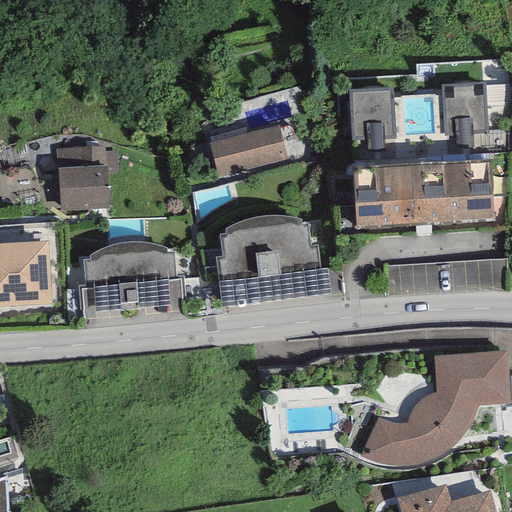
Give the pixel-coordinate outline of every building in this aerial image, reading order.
[(349,91),(355,169),(488,161),(483,84),(441,85),(440,95),(390,97),(391,90),(349,91)] [(279,126),(209,144),(218,177),(287,159),(279,126)] [(104,146),(55,149),(56,168),(58,168),(60,212),(109,209),(107,166),(105,166),(104,146)] [(355,169),(350,170),(354,229),(492,220),(488,161),(355,169)] [(331,295),(327,269),(320,269),(317,246),(311,246),(308,224),(302,225),(302,219),(299,218),(294,217),(289,216),(280,216),(275,215),(267,215),(261,216),(256,217),(248,218),(243,220),(237,222),(231,225),(225,229),(225,234),(220,235),(222,257),(215,258),(220,308),(331,295)] [(0,307),(52,304),(48,240),(0,243),(0,307)] [(186,310),(183,277),(176,277),(174,253),(168,253),(167,249),(164,247),(157,246),(150,243),(143,242),(134,242),(127,242),(119,243),(112,244),(105,248),(99,250),(94,252),(89,257),(90,260),(83,260),(85,285),(78,286),(80,310),(84,310),(83,320),(96,319),(95,312),(169,305),(170,313),(186,310)] [(502,261),(384,267),(385,292),(503,287),(502,261)] [(504,350),(432,357),(435,393),(429,395),(424,397),(418,400),(414,403),(411,409),(408,416),(405,422),(400,422),(394,421),(383,419),(378,418),(358,456),(363,459),(376,462),(385,465),(395,465),(407,466),(417,466),(428,463),(440,459),(450,452),(458,443),(467,432),(474,422),(477,406),(510,404),(504,350)] [(0,460),(17,455),(13,441),(0,444),(0,460)] [(0,511),(9,511),(6,477),(0,478),(0,511)] [(445,485),(396,499),(399,511),(495,511),(489,491),(450,502),(445,485)]
